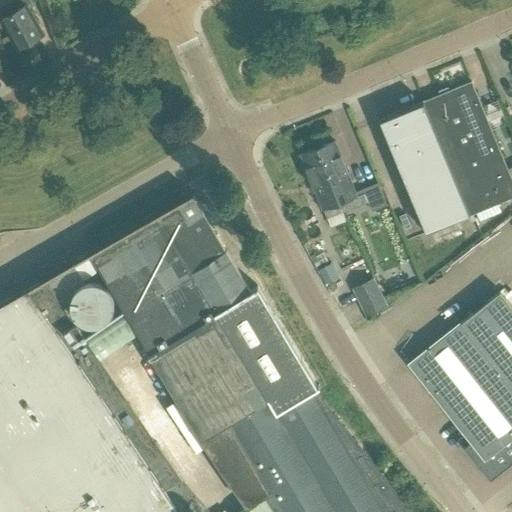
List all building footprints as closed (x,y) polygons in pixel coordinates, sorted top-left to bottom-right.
[(5,0),(0,3),(0,16),(0,17),(0,19),(8,33),(9,32),(17,46),(40,33),(25,7),(34,3),(32,0),(5,0)] [(507,109),(511,106),(511,93),(504,77),(494,82),(507,109)] [(423,101),(470,214),(511,196),(511,179),(471,81),(423,101)] [(470,214),(423,101),(378,120),(425,233),(470,214)] [(327,170),(340,201),(356,195),(334,140),(318,147),(327,170)] [(340,201),(327,170),(318,147),(301,154),(323,208),(340,201)] [(362,189),(372,211),(387,205),(378,182),(362,189)] [(0,303),(0,511),(412,511),(315,389),(317,388),(257,288),(250,291),(192,195),(44,279),(0,303)] [(331,263),(319,269),(326,282),(337,277),(331,263)] [(352,287),(365,315),(386,305),(372,277),(352,287)] [(471,444),(467,447),(486,473),(511,452),(511,305),(500,290),(407,363),(471,444)]
